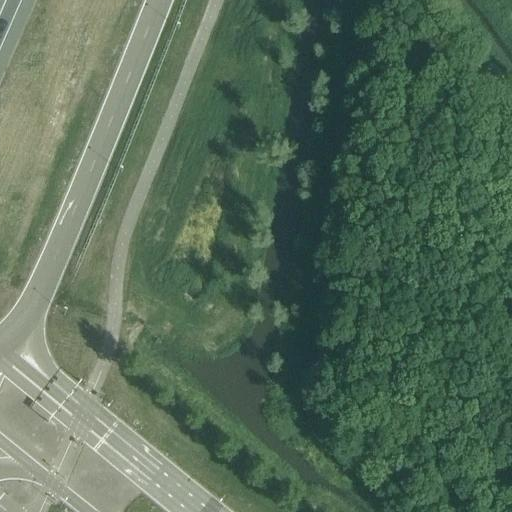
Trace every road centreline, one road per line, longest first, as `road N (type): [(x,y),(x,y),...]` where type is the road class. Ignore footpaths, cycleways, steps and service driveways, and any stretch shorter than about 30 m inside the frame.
road 1 (primary): [(7,357),(158,0)]
road 2 (primary): [(202,511),(7,357)]
